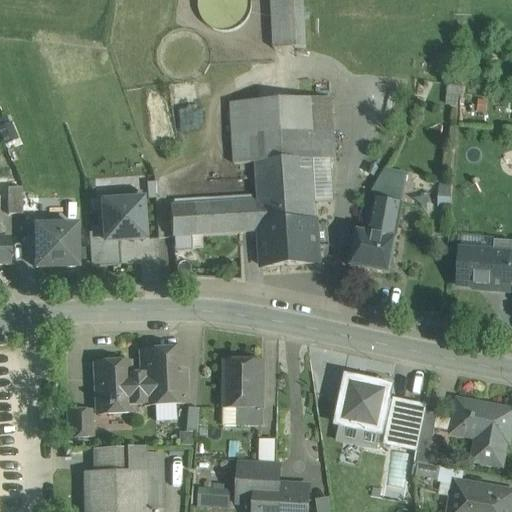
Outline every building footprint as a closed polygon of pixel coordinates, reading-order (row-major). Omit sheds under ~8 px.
[(199,0),(200,0),(199,3),(199,7),(199,10),(199,13),(201,16),(203,21),(205,24),(207,26),(210,28),(213,30),(217,32),(222,33),(226,33),(231,32),(236,30),(240,28),(243,26),(245,23),(247,20),(249,16),(250,13),(251,10),(251,9),(251,6),(251,2),(250,0),(199,0)] [(303,0),(271,0),(272,9),(304,7),(303,0)] [(304,7),(272,9),(274,50),(306,49),(304,7)] [(177,95),(178,123),(199,123),(198,94),(177,95)] [(331,99),(231,104),(234,165),(256,164),(311,161),(308,134),(333,132),(331,99)] [(308,134),(311,161),(327,160),(336,160),(333,132),(308,134)] [(314,211),(331,210),(327,160),(311,161),(312,176),(314,211)] [(256,164),(258,202),(259,225),(292,223),(289,177),(312,176),(311,161),(256,164)] [(405,178),(386,168),(375,189),(393,199),(405,178)] [(314,211),(312,176),(289,177),(292,223),(315,221),(314,211)] [(22,189),(8,190),(9,216),(23,215),(22,189)] [(146,196),(99,198),(101,232),(89,232),(91,265),(120,264),(119,243),(148,242),(146,196)] [(253,196),(175,201),(175,207),(170,207),(173,238),(260,232),(259,225),(258,202),(253,202),(253,196)] [(375,200),(368,234),(357,233),(350,268),(389,275),(396,240),(403,205),(375,200)] [(24,202),(26,221),(38,220),(36,201),(24,202)] [(314,211),(315,221),(318,221),(318,227),(332,227),(331,210),(314,211)] [(292,223),(259,225),(260,232),(262,273),(321,270),(318,227),(318,221),(315,221),(292,223)] [(76,228),(35,228),(36,269),(77,268),(76,228)] [(0,266),(11,267),(10,239),(0,238),(0,266)] [(494,254),(461,251),(458,286),(495,288),(494,292),(509,293),(511,257),(511,242),(494,241),(494,254)] [(129,363),(95,365),(97,410),(111,409),(111,410),(111,415),(125,414),(125,415),(131,414),(131,407),(144,407),(144,408),(187,405),(184,351),(141,353),(142,374),(130,375),(129,363)] [(263,363),(225,363),(224,409),(262,410),(263,363)] [(3,413),(2,367),(0,366),(0,487),(7,488),(6,441),(16,441),(16,413),(3,413)] [(391,389),(348,379),(338,425),(381,435),(382,429),(389,430),(394,404),(388,402),(391,389)] [(425,408),(395,402),(394,404),(389,430),(386,445),(415,451),(423,412),(424,412),(425,408)] [(511,421),(511,412),(458,402),(453,434),(478,439),(474,461),(501,466),(505,443),(508,444),(511,421)] [(199,410),(188,409),(186,433),(197,434),(199,410)] [(91,412),(67,413),(69,439),(93,438),(91,412)] [(437,414),(424,412),(419,442),(432,444),(432,443),(437,414)] [(432,444),(419,442),(415,465),(418,466),(418,465),(428,466),(432,443),(432,444)] [(131,475),(130,450),(98,450),(99,476),(86,476),(86,511),(161,511),(162,511),(154,511),(144,511),(143,475),(131,475)] [(418,465),(418,466),(416,478),(439,482),(441,470),(442,468),(428,466),(418,465)] [(305,511),(307,490),(276,488),(278,468),(242,466),(239,503),(257,504),(256,511),(305,511)] [(441,470),(439,482),(456,485),(461,486),(463,474),(441,470)] [(511,494),(461,486),(456,485),(451,511),(509,511),(511,499),(511,494)] [(229,511),(230,492),(211,491),(210,511),(229,511)] [(319,498),(319,511),(331,511),(331,498),(319,498)]
